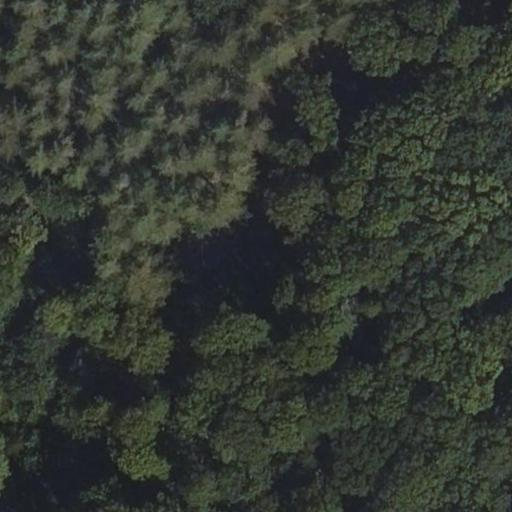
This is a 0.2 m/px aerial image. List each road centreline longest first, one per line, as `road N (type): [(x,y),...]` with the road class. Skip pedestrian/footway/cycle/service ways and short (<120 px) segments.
road 1 (track): [(0,162),(368,511)]
road 2 (track): [(241,397),(301,210),(398,18),(415,0)]
